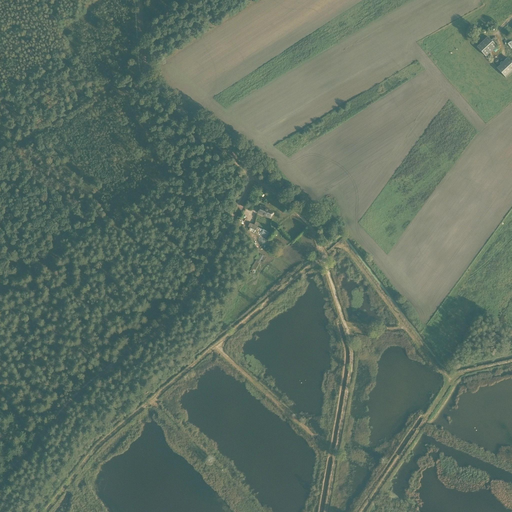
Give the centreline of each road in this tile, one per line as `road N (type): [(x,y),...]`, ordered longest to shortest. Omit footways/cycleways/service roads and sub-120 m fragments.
road 1 (track): [(251,178),(314,235),(350,345),(326,511)]
road 2 (track): [(251,178),(189,300),(77,395),(34,445)]
road 3 (track): [(138,0),(148,80),(251,178)]
road 4 (track): [(138,67),(7,152)]
road 5 (track): [(242,0),(138,67)]
